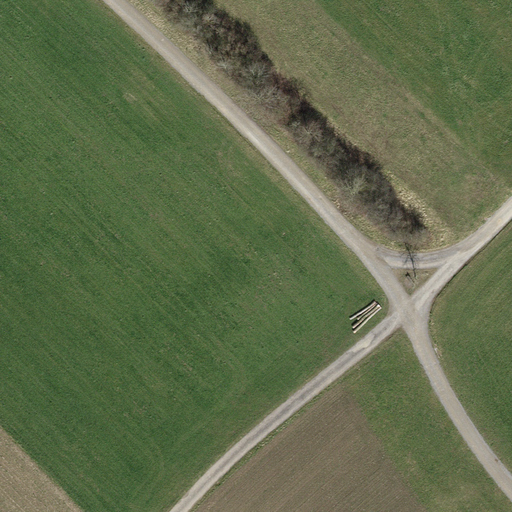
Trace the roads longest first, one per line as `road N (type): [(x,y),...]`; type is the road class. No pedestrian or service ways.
road 1 (track): [(118,0),(327,209),(398,319)]
road 2 (track): [(398,319),(177,511)]
road 3 (track): [(398,319),(484,461),(511,490)]
road 4 (track): [(511,209),(398,319)]
